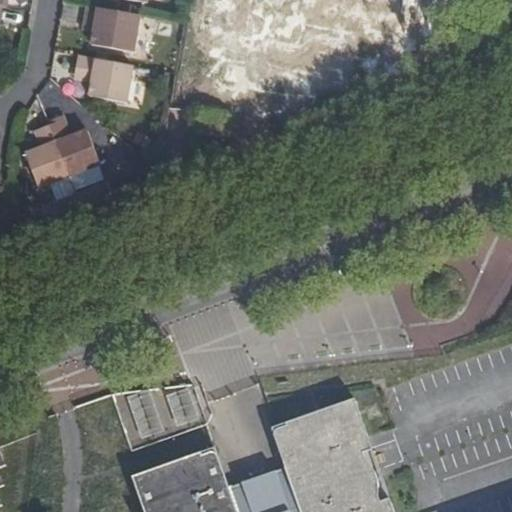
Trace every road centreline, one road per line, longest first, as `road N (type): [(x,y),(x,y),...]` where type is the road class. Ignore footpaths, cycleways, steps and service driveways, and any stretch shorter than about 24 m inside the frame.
road 1 (tertiary): [(0,369),(511,173)]
road 2 (residential): [(0,119),(33,84),(51,0)]
